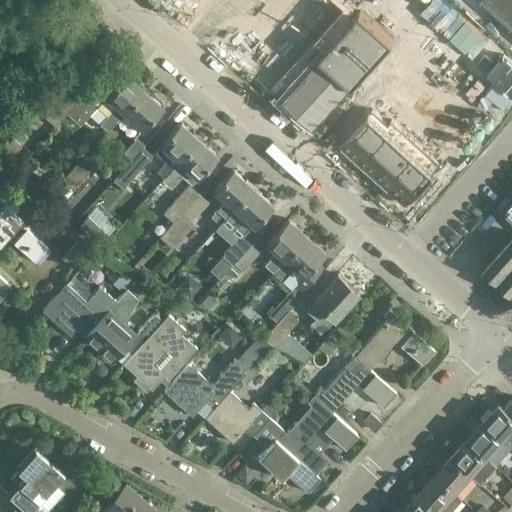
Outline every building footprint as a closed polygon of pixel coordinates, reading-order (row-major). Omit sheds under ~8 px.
[(402,0),(384,21),(399,34),(430,0),(402,0)] [(361,11),(282,98),(314,128),(393,40),(361,11)] [(78,33),(76,30),(69,25),(58,37),(67,45),(78,33)] [(387,63),(381,70),(391,79),(397,72),(387,63)] [(381,70),(374,77),(384,86),(391,79),(381,70)] [(407,70),(398,80),(405,86),(414,76),(407,70)] [(103,97),(104,98),(97,106),(108,114),(99,123),(107,131),(122,114),(121,114),(143,90),(125,74),(103,97)] [(67,94),(58,86),(37,109),(46,117),(67,94)] [(161,106),(143,90),(121,114),(122,114),(139,130),(152,117),(161,106)] [(67,94),(46,117),(55,125),(76,102),(67,94)] [(433,94),(424,104),(431,110),(440,100),(433,94)] [(97,106),(88,97),(70,116),(80,125),(97,106)] [(440,100),(431,110),(438,116),(447,106),(440,100)] [(348,106),(342,113),(352,122),(358,115),(348,106)] [(342,113),(336,120),(346,129),(352,122),(342,113)] [(369,113),(339,145),(356,160),(386,128),(369,113)] [(113,180),(123,189),(153,155),(143,146),(161,125),(152,117),(139,130),(133,139),(134,139),(123,152),(131,159),(113,180)] [(180,123),(159,147),(154,152),(165,162),(157,170),(164,177),(198,139),(180,123)] [(466,123),(457,133),(464,139),(473,129),(466,123)] [(386,128),(356,160),(373,175),(402,143),(386,128)] [(0,169),(21,145),(12,137),(0,150),(0,169)] [(198,139),(164,177),(162,180),(170,188),(182,175),(191,183),(195,179),(216,156),(198,139)] [(402,143),(373,175),(388,189),(418,157),(402,143)] [(418,157),(388,189),(405,205),(435,172),(418,157)] [(213,191),(233,208),(252,187),(232,170),(213,191)] [(192,221),(208,202),(189,184),(163,213),(173,222),(159,236),(172,248),(194,224),(192,221)] [(272,205),(252,187),(233,208),(253,226),(272,205)] [(0,246),(8,238),(34,261),(47,247),(28,230),(45,212),(19,189),(0,210),(0,246)] [(59,202),(66,195),(60,189),(53,196),(59,202)] [(169,189),(157,202),(164,209),(176,195),(169,189)] [(511,237),(484,269),(511,293),(511,203),(506,209),(506,210),(511,216),(511,237)] [(266,243),(267,244),(261,251),(277,265),(283,259),(284,260),(305,235),(287,219),(266,243)] [(305,235),(284,260),(273,272),(282,280),(293,268),(302,276),(324,252),(305,235)] [(81,237),(75,243),(72,240),(62,251),(66,254),(62,258),(73,267),(92,247),(81,237)] [(230,279),(239,268),(242,271),(258,253),(248,245),(233,263),(234,263),(226,271),(228,273),(226,275),(230,279)] [(305,310),(314,318),(308,325),(319,334),(326,328),(358,293),(337,274),(305,310)] [(0,275),(0,298),(11,286),(0,275)] [(70,278),(66,283),(41,310),(69,335),(85,318),(92,324),(114,299),(100,285),(90,297),(70,278)] [(294,285),(278,303),(267,314),(277,323),(288,310),(303,293),(294,285)] [(114,299),(92,324),(93,325),(82,337),(110,363),(126,346),(130,350),(165,311),(160,307),(140,329),(139,329),(134,334),(123,324),(138,298),(127,288),(116,300),(114,299)] [(201,302),(211,311),(218,303),(208,294),(201,302)] [(288,310),(277,323),(262,339),(304,362),(312,354),(287,331),(298,319),(288,310)] [(358,344),(351,353),(369,370),(395,341),(421,364),(434,350),(393,313),(362,347),(358,344)] [(168,314),(123,364),(136,376),(133,380),(145,391),(149,387),(151,389),(163,376),(168,380),(196,348),(181,334),(185,330),(168,315),(168,314)] [(187,363),(163,390),(191,416),(207,399),(208,400),(252,352),(249,350),(239,361),(235,358),(211,384),(187,363)] [(255,414),(229,390),(240,378),(246,384),(254,375),(248,369),(259,357),(252,352),(208,400),(214,405),(204,417),(232,443),(248,426),(255,433),(272,415),(262,406),(255,414)] [(396,393),(369,370),(351,353),(350,354),(356,360),(351,365),(348,363),(323,390),(319,387),(312,394),(332,411),(356,384),(383,408),(396,393)] [(286,432),(283,429),(275,438),(293,455),(301,462),(308,453),(301,446),(319,426),(345,450),(358,435),(312,394),(307,400),(311,404),(286,432)] [(511,401),(505,409),(498,403),(482,422),(502,440),(504,438),(509,440),(511,436),(511,429),(511,428),(511,401)] [(283,429),(285,427),(272,415),(255,433),(269,445),(257,458),(280,478),(285,472),(307,492),(319,478),(301,462),(293,455),(275,438),(283,429)] [(511,448),(502,440),(482,422),(466,440),(495,466),(511,448)] [(495,466),(466,440),(450,457),(470,475),(480,484),(496,466),(495,466)] [(25,511),(31,511),(64,475),(51,463),(51,464),(34,449),(16,469),(25,477),(8,496),(25,511)] [(470,475),(450,457),(434,475),(454,493),(470,475)] [(454,493),(434,475),(418,493),(439,511),(451,511),(462,500),(454,493)] [(155,511),(126,485),(103,511),(155,511)] [(511,485),(503,496),(511,503),(511,485)] [(439,511),(418,493),(402,511),(403,511),(439,511)]
